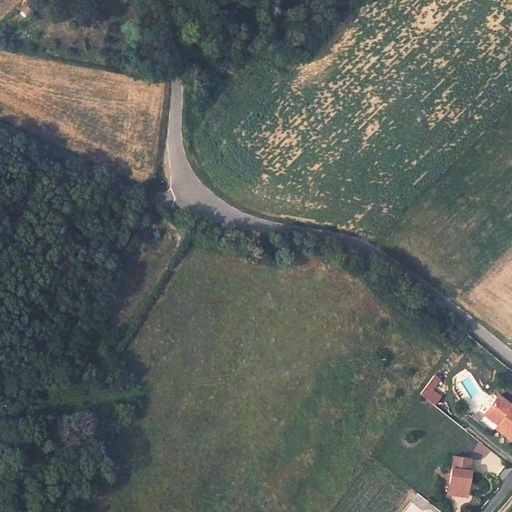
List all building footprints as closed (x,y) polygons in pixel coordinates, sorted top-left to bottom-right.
[(441,397),(432,390),(441,379),(435,375),(420,395),(434,406),(441,397)] [(470,393),(474,400),(481,395),(469,376),(455,385),(463,398),(470,393)] [(511,409),(511,404),(500,395),(488,410),(495,415),(492,419),(499,424),(496,428),(511,440),(511,439),(511,410),(511,409)] [(495,415),(488,410),(485,414),(492,419),(495,415)] [(471,461),(454,458),(450,485),(454,486),(453,496),(466,498),(470,473),(469,473),(471,461)]
